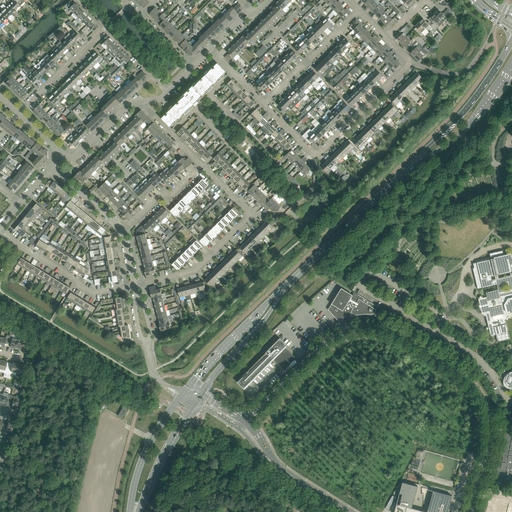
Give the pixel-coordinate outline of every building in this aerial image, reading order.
[(16,10),(21,6),(18,3),(14,0),(10,4),(16,10)] [(147,1),(147,0),(146,0),(139,0),(137,2),(141,7),(142,6),(144,8),(149,3),(147,1)] [(280,0),(279,0),(276,3),(285,12),(282,10),(286,6),(280,0)] [(338,2),(336,0),(330,6),(334,10),(341,3),(339,1),(338,2)] [(414,0),(407,0),(404,3),(403,4),(406,7),(406,8),(409,11),(416,4),(413,1),(414,0)] [(69,1),(64,7),(66,9),(68,8),(74,13),(80,7),(75,3),(74,4),(72,2),(71,3),(69,1)] [(374,1),(368,7),(372,11),(378,5),(374,1)] [(243,35),(252,45),(269,28),(271,26),(272,25),(285,12),(276,3),(277,4),(263,18),(244,36),(243,35)] [(334,10),(338,14),(343,8),(341,6),(343,5),(341,3),(334,10)] [(376,14),(381,9),(383,7),(380,3),(378,5),(372,11),(376,14)] [(10,4),(6,8),(12,14),(16,10),(10,4)] [(236,6),(235,6),(233,8),(232,7),(228,11),(234,17),(241,11),(236,6)] [(76,20),(78,17),(84,11),(80,7),(74,13),(71,15),(76,20)] [(150,15),(156,20),(162,14),(155,7),(150,13),(150,15)] [(8,19),(12,14),(6,8),(2,13),(8,19)] [(345,10),(343,8),(338,14),(342,18),(342,17),(344,19),(350,13),(348,11),(346,9),(345,10)] [(385,12),(381,9),(376,14),(379,18),(385,12)] [(439,10),(435,14),(441,20),(443,22),(447,19),(452,14),(448,9),(443,14),(439,10)] [(78,17),(82,22),(88,16),(84,11),(78,17)] [(234,17),(228,11),(224,15),(230,22),(234,17)] [(379,18),(383,22),(389,16),(385,12),(379,18)] [(156,20),(160,25),(166,18),(162,14),(156,20)] [(322,14),(318,18),(321,21),(327,28),(331,24),(330,22),(327,19),(326,18),(322,14)] [(443,22),(441,20),(435,14),(431,18),(435,22),(433,24),(437,29),(443,22)] [(226,26),(230,22),(224,15),(220,19),(225,25),(226,26)] [(82,22),(86,26),(92,20),(88,16),(82,22)] [(392,20),(389,16),(383,22),(386,25),(389,23),(391,25),(395,21),(393,19),(392,20)] [(164,29),(170,22),(166,18),(160,25),(164,29)] [(219,18),(215,23),(221,29),(225,25),(220,19),(219,18)] [(423,18),(419,22),(427,31),(431,27),(435,31),(437,29),(433,24),(432,25),(429,22),(427,23),(423,18)] [(357,33),(363,28),(361,26),(362,25),(356,19),(350,25),(354,29),(353,29),(357,33)] [(99,27),(92,20),(86,26),(91,30),(92,29),(94,31),(99,27)] [(174,27),(174,26),(176,24),(173,21),(171,23),(170,22),(164,29),(168,33),(174,27)] [(324,31),(327,28),(321,22),(321,21),(319,23),(319,24),(318,25),(324,31)] [(417,33),(418,34),(421,37),(424,40),(426,38),(425,36),(429,32),(427,31),(419,22),(415,26),(419,31),(417,33)] [(217,33),(221,29),(215,23),(211,26),(217,33)] [(314,29),(320,35),(324,31),(318,25),(314,29)] [(217,33),(211,26),(207,30),(213,37),(217,33)] [(316,39),(320,35),(314,29),(311,26),(307,30),(310,32),(309,32),(316,39)] [(168,33),(172,37),(178,30),(178,31),(174,27),(168,33)] [(357,33),(361,37),(368,30),(366,29),(365,30),(363,28),(357,33)] [(397,39),(400,43),(407,37),(403,33),(405,30),(403,28),(399,32),(401,35),(397,39)] [(172,37),(176,41),(183,34),(178,30),(172,37)] [(209,41),(213,37),(207,30),(203,34),(209,41)] [(365,41),(370,35),(368,33),(370,32),(368,30),(361,37),(365,41)] [(76,31),(71,36),(77,42),(82,37),(76,31)] [(316,39),(309,32),(306,36),(311,42),(315,38),(316,39)] [(77,42),(71,36),(70,34),(65,38),(67,40),(73,46),(77,42)] [(176,41),(180,45),(187,39),(183,34),(176,41)] [(209,41),(203,34),(199,38),(205,45),(209,41)] [(418,34),(413,38),(411,40),(407,37),(400,43),(404,47),(409,43),(411,45),(415,40),(416,41),(421,37),(418,34)] [(105,42),(101,45),(106,49),(108,48),(114,42),(107,35),(102,40),(105,42)] [(239,40),(245,46),(249,42),(252,45),(243,35),(239,40)] [(365,41),(368,45),(375,38),(373,36),(372,37),(370,35),(365,41)] [(183,48),(182,49),(189,55),(192,55),(192,46),(188,42),(191,39),(191,38),(189,36),(187,39),(180,45),(183,48)] [(302,40),(308,46),(311,42),(306,36),(302,40)] [(202,48),(205,45),(199,38),(199,39),(200,40),(193,46),(192,46),(192,55),(196,55),(203,49),(202,48)] [(341,42),(347,47),(351,44),(345,38),(341,42)] [(372,49),(378,43),(376,41),(377,40),(375,38),(368,45),(372,49)] [(67,40),(63,44),(69,50),(73,46),(67,40)] [(239,40),(235,44),(241,50),(245,46),(239,40)] [(304,50),(308,46),(302,40),(298,44),(304,50)] [(108,48),(106,49),(110,54),(112,52),(118,46),(114,42),(108,48)] [(341,42),(337,45),(343,51),(347,47),(341,42)] [(411,52),(410,53),(414,57),(421,50),(423,48),(419,44),(417,42),(412,46),(415,48),(411,52)] [(374,55),(376,53),(383,46),(381,44),(380,45),(378,43),(372,49),(370,51),(374,55)] [(57,48),(58,48),(64,54),(69,50),(63,44),(59,48),(58,47),(57,48)] [(235,44),(231,48),(237,54),(241,50),(235,44)] [(294,48),(300,54),(304,50),(298,44),(294,48)] [(337,45),(334,49),(339,55),(343,51),(337,45)] [(112,52),(110,54),(114,58),(116,56),(122,50),(118,46),(112,52)] [(259,53),(256,55),(259,58),(267,50),(263,46),(262,47),(263,48),(261,51),(259,53)] [(380,56),(386,51),(384,49),(385,48),(383,46),(376,53),(380,56)] [(58,48),(54,53),(60,58),(64,54),(58,48)] [(230,56),(233,58),(237,54),(231,48),(227,52),(228,53),(230,56)] [(418,61),(421,57),(424,60),(429,54),(427,52),(423,48),(421,50),(414,57),(418,61)] [(292,49),(288,53),(294,59),(298,55),(292,49)] [(336,59),(339,55),(334,49),(330,53),(336,60),(336,59)] [(116,56),(114,58),(121,65),(121,64),(124,61),(125,63),(126,64),(129,61),(131,59),(129,57),(122,50),(116,56)] [(380,56),(384,60),(390,54),(388,52),(387,53),(386,51),(380,56)] [(96,52),(92,56),(97,62),(100,65),(104,60),(96,52)] [(50,56),(50,57),(56,63),(60,58),(54,53),(50,56)] [(290,63),(294,59),(288,53),(285,57),(290,63)] [(330,54),(327,57),(332,63),(336,60),(330,53),(330,54)] [(51,67),(56,63),(50,57),(47,54),(43,58),(51,67)] [(387,64),(393,58),(391,57),(392,56),(390,54),(384,60),(387,64)] [(92,56),(87,60),(93,66),(97,62),(92,56)] [(285,57),(281,61),(287,67),(290,63),(285,57)] [(335,66),(332,63),(327,57),(323,61),(331,69),(335,66)] [(51,67),(43,58),(39,63),(47,71),(51,67)] [(387,64),(391,68),(392,67),(393,66),(395,69),(400,64),(396,59),(395,60),(393,58),(387,64)] [(87,60),(83,65),(89,71),(93,66),(87,60)] [(283,70),(287,67),(281,61),(277,65),(283,71),(283,70)] [(323,61),(319,65),(325,71),(328,74),(331,70),(331,69),(323,61)] [(283,71),(277,65),(274,62),(270,65),(279,75),(283,71)] [(37,69),(43,75),(47,71),(39,63),(36,65),(36,64),(34,66),(35,67),(37,69)] [(193,85),(192,86),(184,94),(185,95),(182,98),(173,107),(170,110),(170,109),(161,118),(172,129),(175,125),(173,124),(194,104),(195,106),(199,102),(197,100),(202,95),(223,75),(224,77),(228,74),(217,63),(208,72),(206,75),(205,75),(196,83),(197,84),(194,86),(193,85)] [(85,75),(89,71),(83,65),(79,69),(85,75)] [(270,65),(266,69),(270,73),(275,79),(279,75),(270,65)] [(319,65),(315,69),(321,75),(325,71),(319,65)] [(43,75),(37,69),(35,67),(31,70),(31,69),(30,70),(31,72),(39,80),(43,75)] [(79,69),(74,73),(80,79),(85,75),(79,69)] [(377,70),(373,74),(379,80),(383,76),(377,70)] [(136,77),(142,83),(147,78),(147,76),(142,71),(136,77)] [(309,74),(315,80),(319,85),(323,81),(313,71),(309,74)] [(28,78),(34,84),(39,80),(31,72),(26,76),(28,78)] [(413,76),(419,83),(423,79),(417,72),(413,76)] [(74,73),(70,77),(76,83),(78,85),(82,81),(80,79),(74,73)] [(272,83),(275,79),(270,73),(266,77),(272,83)] [(319,85),(315,80),(309,74),(305,78),(311,84),(315,89),(319,85)] [(375,84),(379,80),(373,74),(369,78),(375,84)] [(4,81),(10,87),(16,81),(12,77),(10,78),(8,76),(4,81)] [(413,76),(409,80),(416,86),(419,83),(413,76)] [(70,77),(66,82),(72,88),(76,83),(70,77)] [(138,87),(142,83),(136,77),(132,81),(138,87)] [(266,77),(262,80),(268,86),(272,83),(266,77)] [(361,77),(357,81),(359,82),(360,83),(361,85),(367,91),(371,87),(365,81),(364,80),(361,77)] [(305,78),(301,82),(307,88),(311,84),(305,78)] [(369,78),(365,81),(371,87),(375,84),(369,78)] [(231,79),(229,81),(226,85),(230,89),(236,84),(231,79)] [(264,90),(268,86),(262,80),(258,84),(257,83),(255,85),(259,90),(261,88),(264,90)] [(412,90),(416,86),(409,80),(405,84),(412,90)] [(16,81),(10,87),(13,91),(20,84),(16,81)] [(128,85),(134,92),(138,87),(132,81),(128,85)] [(74,90),(72,88),(66,82),(62,86),(70,94),(72,92),(74,90)] [(303,92),(307,88),(301,82),(298,86),(297,85),(303,92)] [(361,85),(360,83),(359,82),(355,86),(363,94),(367,91),(361,85)] [(13,91),(17,95),(24,88),(20,84),(13,91)] [(240,88),(236,84),(230,89),(234,93),(240,88)] [(405,84),(402,88),(408,94),(412,90),(405,84)] [(130,96),(134,92),(128,85),(124,89),(130,96)] [(293,89),(299,95),(302,98),(306,95),(303,92),(297,85),(293,89)] [(57,90),(63,96),(65,98),(70,94),(62,86),(57,90)] [(85,88),(83,90),(84,91),(87,94),(91,90),(88,86),(87,86),(85,88)] [(123,89),(120,86),(116,90),(119,93),(125,99),(128,95),(129,96),(130,96),(124,89),(123,89)] [(363,94),(355,86),(351,90),(353,92),(359,98),(363,94)] [(24,88),(17,95),(21,99),(27,93),(28,92),(24,88)] [(234,93),(238,97),(244,92),(240,88),(234,93)] [(404,98),(408,94),(402,88),(398,92),(404,98)] [(289,93),(295,99),(299,102),(302,98),(299,95),(293,89),(289,93)] [(53,94),(59,100),(61,102),(65,98),(63,96),(57,90),(53,94)] [(248,96),(244,92),(238,97),(242,101),(248,96)] [(353,92),(349,96),(355,102),(359,98),(353,92)] [(398,92),(394,95),(400,102),(404,98),(398,92)] [(114,97),(120,103),(125,99),(119,93),(114,97)] [(289,93),(285,97),(295,106),(299,102),(295,99),(289,93)] [(54,105),(59,100),(53,94),(48,99),(54,105)] [(394,95),(390,99),(396,106),(399,108),(402,104),(400,102),(394,95)] [(120,103),(114,97),(114,96),(108,102),(101,108),(102,109),(108,116),(112,112),(112,110),(114,108),(117,106),(120,103)] [(248,96),(242,101),(246,105),(252,100),(248,96)] [(349,96),(345,100),(351,106),(355,102),(349,96)] [(285,97),(282,100),(288,106),(287,106),(289,108),(291,110),(295,106),(285,97)] [(256,104),(252,100),(246,105),(250,110),(256,104)] [(278,109),(282,113),(282,114),(285,111),(284,110),(288,106),(282,100),(278,104),(280,107),(278,109)] [(350,108),(344,102),(340,105),(346,111),(350,108)] [(387,108),(394,114),(398,110),(391,104),(387,108)] [(39,105),(33,110),(33,111),(37,115),(43,109),(39,105)] [(342,115),(346,111),(340,105),(336,109),(342,115)] [(334,107),(330,111),(338,119),(342,115),(336,109),(334,107)] [(384,111),(390,118),(394,114),(387,108),(384,111)] [(37,115),(41,119),(47,113),(43,109),(37,115)] [(108,116),(102,109),(98,113),(104,120),(108,116)] [(250,115),(254,119),(260,114),(255,109),(250,115)] [(328,109),(325,113),(326,114),(335,123),(334,123),(338,119),(330,111),(328,109)] [(141,119),(145,114),(141,110),(136,114),(141,119)] [(384,111),(380,115),(386,121),(390,118),(384,111)] [(52,118),(47,113),(41,119),(46,124),(52,118)] [(100,124),(104,120),(98,113),(94,117),(100,124)] [(136,117),(134,119),(140,126),(144,122),(141,119),(136,114),(135,116),(136,117)] [(150,119),(145,114),(141,119),(144,122),(145,123),(150,119)] [(254,119),(258,123),(264,118),(260,114),(254,119)] [(326,114),(322,118),(325,121),(331,127),(335,123),(326,114)] [(386,121),(380,115),(376,119),(382,125),(386,121)] [(13,136),(13,135),(18,129),(11,124),(10,122),(9,120),(6,117),(0,124),(0,123),(0,125),(6,131),(13,136)] [(100,124),(94,117),(90,121),(96,128),(100,124)] [(50,128),(53,125),(56,122),(52,118),(46,124),(50,128)] [(264,118),(258,123),(262,127),(268,122),(264,118)] [(140,126),(134,119),(130,123),(136,130),(140,126)] [(376,119),(372,123),(378,129),(382,125),(376,119)] [(50,128),(54,132),(60,126),(62,124),(58,120),(56,122),(53,125),(50,128)] [(96,128),(90,121),(86,126),(92,132),(96,128)] [(327,131),(321,125),(317,121),(313,125),(315,127),(323,135),(327,131)] [(327,131),(331,127),(325,121),(321,125),(327,131)] [(157,127),(153,122),(149,127),(147,129),(151,133),(157,127)] [(272,126),(268,122),(262,127),(266,131),(272,126)] [(130,123),(126,127),(132,134),(136,130),(130,123)] [(378,129),(372,123),(368,127),(374,133),(378,129)] [(87,133),(89,131),(83,124),(81,127),(80,126),(76,130),(78,132),(84,138),(88,134),(87,133)] [(64,131),(60,126),(54,132),(58,137),(64,131)] [(177,132),(181,136),(187,130),(183,126),(177,132)] [(269,136),(270,135),(276,130),(272,126),(266,131),(264,133),(265,135),(267,134),(269,136)] [(132,134),(126,127),(121,131),(128,138),(132,134)] [(155,137),(161,131),(157,127),(151,133),(155,137)] [(315,127),(311,131),(319,139),(323,135),(315,127)] [(368,127),(364,130),(371,137),(374,133),(368,127)] [(19,129),(18,129),(13,135),(18,139),(23,132),(19,129)] [(310,144),(313,140),(315,143),(319,139),(311,131),(309,129),(305,133),(302,136),(310,144)] [(181,136),(185,140),(191,134),(187,130),(181,136)] [(276,130),(270,135),(274,140),(280,134),(281,133),(279,132),(278,133),(276,130)] [(371,137),(364,130),(360,134),(367,141),(371,137)] [(128,138),(121,131),(118,135),(124,142),(128,138)] [(165,135),(161,131),(155,137),(159,141),(165,135)] [(18,139),(22,143),(27,136),(23,132),(18,139)] [(78,132),(74,137),(80,143),(84,138),(78,132)] [(185,140),(189,144),(195,139),(191,134),(185,140)] [(280,134),(274,140),(278,144),(284,138),(280,134)] [(360,134),(357,138),(363,144),(367,141),(360,134)] [(121,145),(124,142),(118,135),(113,139),(114,140),(122,148),(120,146),(121,145)] [(163,145),(169,139),(165,135),(159,141),(163,145)] [(32,140),(27,136),(22,143),(26,146),(32,140)] [(75,147),(80,143),(74,137),(69,141),(68,140),(66,142),(70,146),(73,144),(75,147)] [(284,138),(278,144),(282,148),(288,142),(284,138)] [(363,144),(357,138),(353,142),(359,148),(363,144)] [(174,143),(169,139),(163,145),(167,150),(174,143)] [(189,144),(193,148),(199,143),(195,139),(189,144)] [(36,143),(32,140),(26,146),(31,150),(36,143)] [(104,150),(102,152),(98,156),(97,155),(97,156),(106,165),(110,160),(112,159),(114,157),(122,148),(114,140),(112,142),(111,144),(106,149),(104,150)] [(348,140),(344,144),(354,154),(355,152),(352,149),(355,147),(348,140)] [(288,142),(282,148),(286,152),(292,146),(288,142)] [(34,151),(39,155),(48,155),(48,151),(40,145),(40,146),(36,143),(31,150),(29,153),(30,154),(31,154),(34,151)] [(193,148),(197,152),(203,147),(199,143),(193,148)] [(344,144),(341,148),(347,154),(349,152),(352,155),(354,154),(344,144)] [(197,152),(201,156),(207,151),(203,147),(197,152)] [(337,152),(343,158),(347,154),(341,148),(337,152)] [(285,156),(289,160),(295,153),(291,149),(285,156)] [(211,155),(207,151),(201,156),(206,161),(211,155)] [(337,152),(333,156),(339,162),(343,158),(337,152)] [(217,162),(223,157),(219,153),(213,158),(217,162)] [(299,157),(295,153),(289,160),(293,163),(299,157)] [(48,158),(48,155),(39,155),(33,163),(38,168),(41,164),(42,165),(48,158)] [(106,165),(97,156),(93,160),(99,166),(103,163),(103,162),(106,165)] [(299,157),(293,163),(297,167),(303,161),(304,160),(306,158),(304,156),(301,159),(299,157)] [(333,156),(329,159),(335,166),(339,162),(333,156)] [(221,166),(227,161),(223,157),(217,162),(221,166)] [(182,158),(178,162),(184,168),(185,169),(192,162),(188,158),(185,160),(182,158)] [(175,159),(171,163),(174,166),(180,172),(184,168),(178,162),(175,159)] [(327,161),(325,163),(331,169),(333,172),(337,168),(335,166),(329,159),(327,161)] [(93,160),(89,164),(95,170),(99,166),(93,160)] [(137,167),(139,165),(134,160),(129,164),(134,169),(136,168),(137,167)] [(225,171),(231,165),(227,161),(221,166),(225,171)] [(307,165),(303,161),(297,167),(300,171),(307,165)] [(34,168),(27,162),(23,167),(30,172),(34,168)] [(325,163),(321,167),(327,173),(331,169),(325,163)] [(89,164),(85,168),(91,174),(93,176),(97,172),(95,170),(89,164)] [(231,165),(225,171),(229,175),(235,169),(231,165)] [(307,165),(300,171),(304,175),(311,169),(307,165)] [(174,166),(170,170),(176,176),(180,172),(174,166)] [(26,177),(30,172),(23,167),(20,171),(26,177)] [(80,171),(87,178),(91,174),(85,168),(81,172),(80,171)] [(233,179),(239,173),(235,169),(229,175),(233,179)] [(176,176),(170,170),(166,174),(170,178),(169,178),(172,181),(176,176)] [(20,171),(16,176),(23,181),(26,177),(20,171)] [(87,178),(80,171),(73,178),(77,182),(80,180),(83,183),(87,178)] [(159,175),(163,179),(165,182),(169,178),(170,178),(166,174),(163,171),(159,175)] [(156,173),(152,177),(159,183),(163,179),(159,175),(156,173)] [(237,183),(243,177),(239,173),(233,179),(237,183)] [(19,185),(23,181),(16,176),(12,180),(19,186),(19,185)] [(155,187),(159,183),(152,177),(148,181),(155,187)] [(242,187),(247,181),(243,177),(237,183),(242,187)] [(203,178),(199,183),(205,189),(207,191),(211,186),(213,184),(211,182),(209,185),(204,180),(203,178)] [(19,186),(12,180),(9,184),(10,185),(8,188),(12,191),(14,191),(19,186)] [(54,181),(53,183),(49,187),(53,191),(58,185),(54,181)] [(155,187),(148,181),(144,185),(150,191),(155,187)] [(246,191),(251,186),(247,181),(242,187),(246,191)] [(105,182),(98,188),(103,193),(109,186),(105,182)] [(199,183),(194,187),(200,193),(205,189),(199,183)] [(63,189),(58,185),(53,191),(58,195),(63,189)] [(144,185),(140,189),(146,195),(150,191),(144,185)] [(248,191),(252,195),(258,188),(254,185),(248,191)] [(103,193),(107,197),(113,190),(109,186),(103,193)] [(194,187),(190,191),(196,197),(200,193),(194,187)] [(258,188),(252,195),(256,199),(262,192),(263,191),(260,187),(258,188)] [(67,192),(63,189),(58,195),(62,198),(67,192)] [(146,195),(140,189),(136,193),(142,199),(146,195)] [(117,194),(113,190),(107,197),(111,201),(117,194)] [(190,191),(186,195),(192,201),(196,197),(190,191)] [(62,198),(60,201),(65,204),(67,202),(72,196),(67,192),(62,198)] [(256,199),(259,203),(266,196),(262,192),(256,199)] [(111,201),(115,205),(121,198),(117,194),(111,201)] [(186,195),(182,199),(188,205),(192,201),(186,195)] [(259,203),(263,206),(270,200),(269,200),(266,196),(259,203)] [(125,202),(121,198),(115,205),(119,209),(125,202)] [(270,200),(263,206),(267,210),(269,208),(272,211),(277,211),(281,208),(279,205),(272,198),(269,200),(270,200)] [(182,199),(178,203),(184,209),(187,211),(191,207),(188,205),(182,199)] [(75,204),(70,200),(65,206),(70,210),(75,204)] [(122,214),(129,206),(125,202),(119,209),(122,213),(121,214),(122,214)] [(32,208),(38,213),(42,208),(36,203),(32,208)] [(178,203),(174,207),(180,213),(184,209),(178,203)] [(70,210),(74,214),(79,208),(75,204),(70,210)] [(129,221),(133,216),(130,214),(133,211),(129,206),(122,214),(126,218),(129,221)] [(163,206),(159,211),(165,217),(170,213),(163,206)] [(170,211),(176,217),(180,213),(174,207),(170,211)] [(38,213),(32,208),(29,212),(35,217),(38,213)] [(84,211),(79,208),(74,214),(79,217),(84,211)] [(238,214),(237,213),(232,208),(228,212),(234,218),(238,214)] [(71,211),(65,217),(68,220),(74,214),(71,211)] [(79,217),(83,221),(88,215),(84,211),(79,217)] [(165,217),(159,211),(155,215),(161,221),(165,217)] [(35,217),(29,212),(25,216),(31,221),(35,217)] [(230,222),(234,218),(228,212),(224,216),(230,222)] [(92,219),(88,215),(83,221),(88,225),(92,219)] [(155,215),(151,219),(157,225),(161,221),(155,215)] [(25,216),(22,221),(27,226),(31,221),(25,216)] [(230,222),(224,216),(220,221),(226,226),(230,222)] [(92,219),(88,225),(92,228),(97,222),(92,219)] [(151,219),(147,223),(153,229),(157,225),(151,219)] [(27,226),(22,221),(18,225),(24,230),(27,226)] [(222,231),(226,226),(220,221),(216,225),(222,231)] [(267,221),(263,225),(270,231),(273,227),(267,221)] [(92,228),(96,232),(101,226),(97,222),(92,228)] [(153,229),(147,223),(143,227),(147,231),(149,233),(153,229)] [(24,230),(18,225),(14,230),(23,237),(26,232),(24,230)] [(222,231),(216,225),(212,229),(218,235),(222,231)] [(263,225),(259,229),(266,235),(270,231),(263,225)] [(102,237),(102,238),(107,237),(107,234),(104,232),(106,230),(101,226),(96,232),(102,237)] [(145,232),(147,231),(143,227),(142,226),(136,231),(137,236),(136,236),(145,234),(145,232)] [(214,239),(218,235),(212,229),(208,233),(214,239)] [(262,239),(266,235),(259,229),(255,232),(262,239)] [(255,232),(252,236),(258,243),(262,239),(255,232)] [(214,239),(208,233),(203,237),(209,243),(214,239)] [(252,236),(248,240),(254,246),(258,243),(252,236)] [(44,242),(46,240),(41,237),(39,239),(35,246),(40,249),(44,242)] [(205,247),(209,243),(203,237),(199,241),(205,247)] [(47,249),(52,252),(56,246),(57,243),(52,240),(51,243),(49,245),(47,249)] [(198,250),(202,246),(196,240),(192,244),(198,250)] [(248,240),(244,244),(250,250),(254,246),(248,240)] [(49,245),(44,242),(40,249),(46,252),(47,249),(49,245)] [(194,254),(198,250),(192,244),(188,248),(194,254)] [(246,254),(250,250),(244,244),(240,248),(246,254)] [(61,249),(56,246),(52,252),(57,255),(61,249)] [(194,254),(188,248),(184,252),(190,258),(194,254)] [(57,255),(62,258),(66,252),(61,249),(57,255)] [(236,250),(232,253),(239,260),(242,256),(236,250)] [(480,299),(479,300),(478,300),(479,302),(478,303),(480,311),(481,311),(481,313),(482,312),(483,313),(486,315),(485,316),(486,317),(489,328),(490,336),(491,336),(491,335),(496,334),(497,342),(510,339),(508,332),(506,323),(506,324),(505,321),(508,316),(511,318),(511,317),(511,258),(510,253),(504,255),(503,251),(502,250),(489,253),(490,258),(476,261),(477,262),(473,263),(479,289),(497,284),(498,289),(486,292),(487,297),(483,297),(480,296),(481,297),(480,299)] [(62,258),(66,261),(71,255),(66,252),(62,258)] [(186,262),(190,258),(184,252),(180,256),(186,262)] [(232,253),(228,257),(235,264),(239,260),(232,253)] [(66,261),(71,264),(75,258),(71,255),(66,261)] [(144,264),(153,261),(155,260),(154,255),(151,256),(142,258),(144,264)] [(186,262),(180,256),(176,260),(182,266),(186,262)] [(228,257),(224,261),(231,267),(235,264),(228,257)] [(22,267),(26,261),(21,258),(17,264),(22,267)] [(79,263),(80,261),(75,258),(71,264),(76,267),(79,263)] [(178,270),(182,266),(176,260),(172,264),(175,267),(172,268),(172,271),(177,270),(178,270)] [(31,264),(26,261),(22,267),(27,270),(31,264)] [(144,269),(154,267),(154,266),(153,261),(144,264),(145,269),(144,269)] [(224,261),(221,265),(227,271),(231,267),(224,261)] [(74,270),(79,273),(84,266),(79,263),(76,267),(74,270)] [(36,267),(31,264),(27,270),(32,273),(36,267)] [(221,265),(217,269),(223,275),(227,271),(221,265)] [(89,269),(84,266),(79,273),(85,276),(89,269)] [(41,270),(36,267),(32,273),(37,276),(41,270)] [(154,267),(144,269),(147,279),(153,277),(152,274),(156,272),(154,267)] [(217,269),(213,273),(219,279),(223,275),(217,269)] [(46,273),(41,270),(37,276),(42,279),(46,273)] [(51,276),(46,273),(42,279),(47,282),(51,276)] [(213,273),(209,276),(215,283),(219,279),(213,273)] [(56,279),(51,276),(47,282),(52,285),(56,279)] [(211,287),(215,283),(209,276),(205,280),(211,287)] [(61,282),(56,279),(52,285),(56,288),(61,282)] [(65,285),(61,282),(56,288),(61,291),(65,285)] [(70,288),(65,285),(61,291),(66,294),(70,288)] [(149,287),(151,297),(162,294),(160,288),(156,289),(155,286),(149,287)] [(356,316),(359,316),(362,315),(365,315),(368,315),(370,315),(373,315),(372,315),(372,314),(373,314),(376,310),(372,307),(374,305),(358,294),(357,295),(359,296),(357,298),(352,295),(353,295),(341,288),(342,289),(336,298),(335,298),(331,304),(328,310),(338,320),(338,321),(343,319),(342,318),(344,317),(346,316),(347,318),(349,317),(352,317),(352,316),(352,315),(355,314),(356,315),(357,316),(356,316)] [(71,292),(67,299),(72,302),(76,295),(71,292)] [(81,298),(76,295),(72,302),(77,305),(81,298)] [(86,301),(81,298),(77,305),(82,308),(86,301)] [(91,304),(86,301),(82,308),(86,311),(91,304)] [(91,304),(86,311),(91,314),(96,307),(91,304)] [(167,316),(159,319),(160,324),(169,322),(168,319),(172,318),(171,315),(167,316)] [(160,330),(161,334),(168,332),(167,330),(172,329),(171,327),(171,326),(170,326),(169,322),(160,324),(159,324),(160,328),(160,330)] [(130,339),(129,331),(121,332),(122,338),(125,337),(126,339),(130,339)] [(8,341),(11,342),(9,347),(12,347),(11,348),(15,349),(17,339),(18,336),(12,335),(9,334),(9,335),(9,338),(8,341)] [(238,381),(237,382),(243,388),(244,388),(251,381),(273,359),(284,370),(290,364),(293,366),(297,362),(294,360),(296,358),(285,347),(287,345),(280,338),(278,340),(238,381)] [(22,344),(22,340),(17,339),(15,349),(18,350),(18,349),(20,349),(21,346),(24,347),(25,345),(22,344)] [(1,360),(0,365),(0,371),(4,373),(3,377),(6,378),(8,368),(5,367),(7,362),(7,361),(1,360)] [(8,368),(6,378),(9,378),(10,374),(12,375),(13,372),(16,372),(18,364),(12,362),(12,363),(11,368),(8,368)] [(16,372),(16,373),(19,374),(18,377),(20,377),(23,378),(24,374),(26,368),(23,367),(23,365),(18,364),(16,372)] [(3,392),(2,397),(1,404),(6,405),(7,401),(10,401),(11,395),(8,395),(8,393),(3,392)] [(17,395),(16,396),(11,395),(10,401),(12,402),(11,407),(17,408),(19,396),(17,395)] [(124,406),(118,416),(122,418),(128,409),(124,406)] [(5,424),(3,432),(8,433),(9,430),(12,431),(14,422),(11,421),(11,423),(8,422),(7,424),(5,424)] [(498,471),(497,477),(506,478),(506,476),(510,477),(510,479),(511,479),(511,434),(509,434),(509,433),(505,433),(500,455),(503,456),(502,461),(499,460),(497,470),(498,471)] [(447,511),(452,496),(433,490),(430,501),(429,501),(428,507),(427,511),(411,508),(417,486),(402,482),(393,511),(447,511)]
